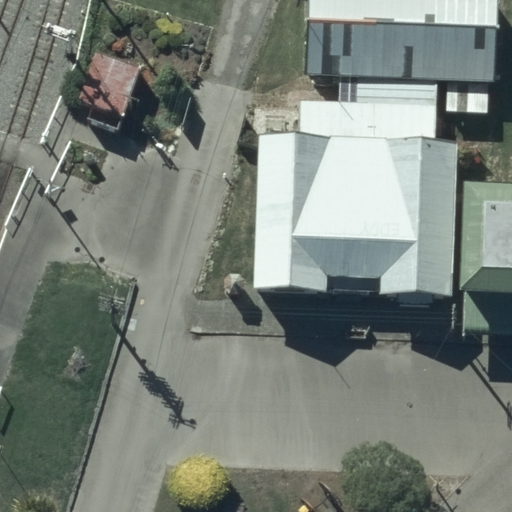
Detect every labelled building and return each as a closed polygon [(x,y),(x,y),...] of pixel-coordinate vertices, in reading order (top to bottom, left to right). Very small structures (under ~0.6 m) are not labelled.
[(499,0),(309,0),(307,80),(358,82),(439,85),(496,86),(499,0)] [(148,79),(103,62),(88,101),(133,119),(148,79)] [(301,104),(300,141),(436,146),(439,85),(358,82),(357,106),(301,104)] [(300,141),(260,139),(253,294),(326,297),(326,288),(380,290),(380,297),(452,300),(458,147),(436,146),(300,141)] [(511,210),(468,210),(466,301),(466,313),(511,314),(511,210)]
